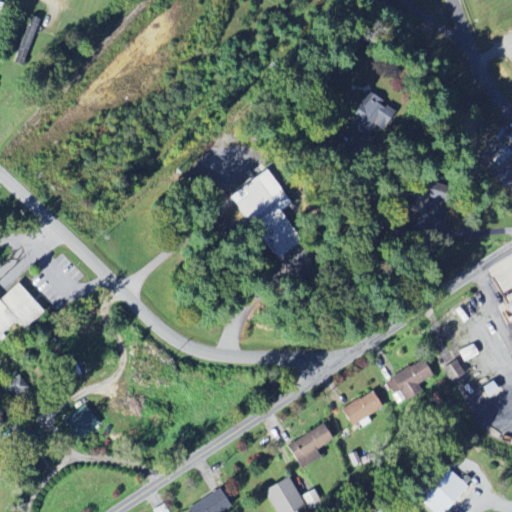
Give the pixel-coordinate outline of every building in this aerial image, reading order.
[(18,53),(27,55),(35,20),(25,18),(18,53)] [(339,125),(358,139),(371,122),(376,125),(387,110),(362,93),(339,125)] [(268,262),(295,246),(273,211),(284,204),(263,171),(226,194),(268,262)] [(0,335),(15,322),(22,330),(40,312),(14,284),(0,296),(0,335)] [(511,299),(502,304),(511,327),(511,299)] [(418,392),(414,385),(429,377),(420,361),(383,380),(395,404),(418,392)] [(440,368),(447,383),(462,376),(454,361),(440,368)] [(379,410),(370,393),(339,409),(347,426),(379,410)] [(62,420),(75,441),(97,425),(84,405),(62,420)] [(21,452),(35,438),(16,421),(2,435),(21,452)] [(312,451),(329,441),(320,425),(283,446),(296,470),(317,459),(312,451)] [(442,511),(465,488),(440,465),(411,496),(428,511),(442,511)] [(272,511),(294,511),(303,507),(286,477),(261,492),(272,511)] [(222,511),(227,510),(218,491),(184,507),(186,511),(222,511)]
